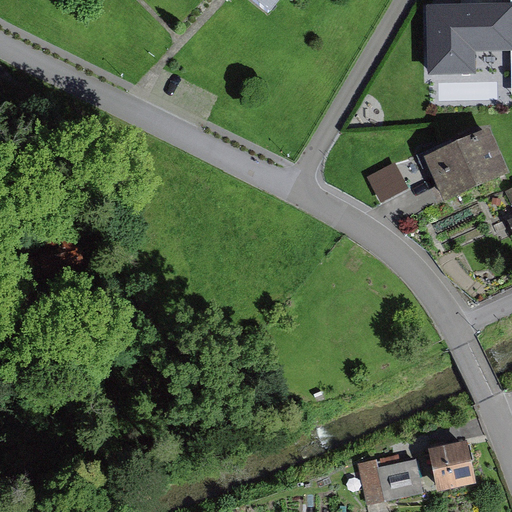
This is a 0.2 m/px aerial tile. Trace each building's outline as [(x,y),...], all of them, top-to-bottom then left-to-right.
[(265,0),(278,12),(288,0),(265,0)] [(511,0),(459,0),(460,10),(432,11),(433,74),(473,73),(473,51),(511,50),(511,0)] [(511,175),(493,132),(434,158),(431,153),(422,157),(443,205),(511,175)] [(398,162),(370,175),(382,202),(410,189),(398,162)] [(92,230),(38,243),(46,276),(100,262),(92,230)] [(439,445),(449,493),(487,485),(478,443),(457,447),(456,442),(439,445)] [(385,460),(365,465),(374,508),(431,495),(424,462),(405,466),(403,457),(390,460),(392,469),(387,470),(385,460)]
